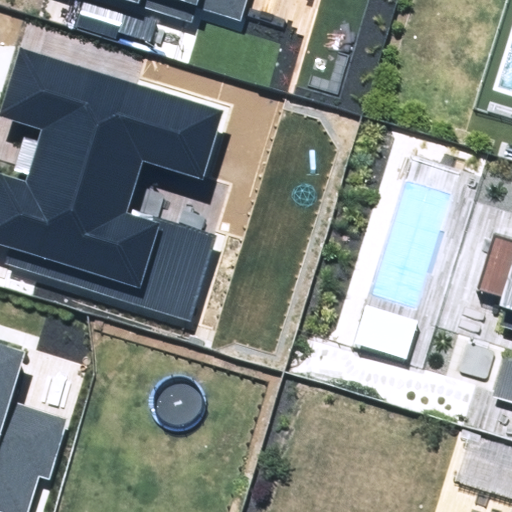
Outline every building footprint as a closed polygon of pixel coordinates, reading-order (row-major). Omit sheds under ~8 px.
[(120,0),(192,23),(198,7),(240,21),(246,0),(120,0)] [(4,264),(191,322),(216,240),(127,213),(143,164),(205,183),(226,114),(19,50),(0,109),(0,114),(47,129),(31,182),(0,172),(0,173),(0,243),(9,246),(4,264)] [(511,264),(500,304),(511,307),(505,329),(511,331),(511,264)] [(0,511),(28,511),(39,476),(49,479),(67,419),(11,402),(26,354),(0,346),(0,511)] [(491,398),(511,403),(511,360),(502,358),(491,398)]
